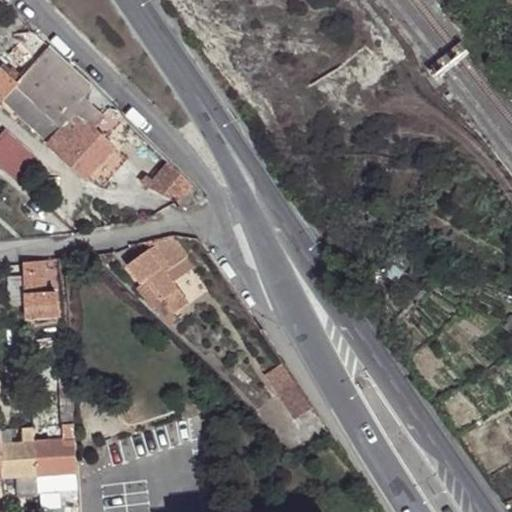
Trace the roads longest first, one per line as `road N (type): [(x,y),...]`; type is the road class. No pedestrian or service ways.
road 1 (secondary): [(486,511),(267,205)]
road 2 (residential): [(32,0),(196,168),(217,216)]
road 3 (secondary): [(300,313),(413,511)]
road 4 (residential): [(217,216),(240,282),(300,313)]
road 5 (track): [(511,208),(492,166),(421,110)]
road 6 (secondary): [(128,0),(205,98)]
road 7 (secondary): [(267,205),(205,98)]
road 8 (secondary): [(205,98),(252,209)]
